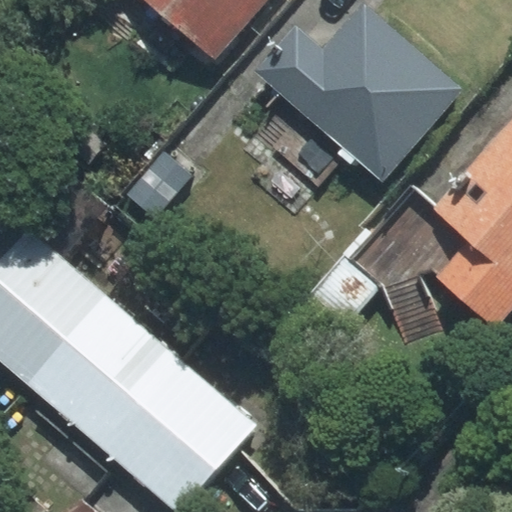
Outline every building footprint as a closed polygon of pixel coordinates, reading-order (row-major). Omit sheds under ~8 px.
[(285,0),(165,0),(234,59),(285,0)] [(341,50),(319,31),(278,78),(397,182),(476,91),(379,6),(341,50)] [(219,173),(181,138),(125,200),(163,234),(219,173)] [(511,140),(454,210),(421,249),(460,282),(511,325),(511,140)] [(0,185),(0,345),(185,511),(200,511),(274,430),(0,185)] [(397,290),(362,255),(325,293),(359,328),(397,290)] [(287,366),(241,323),(211,355),(257,398),(287,366)] [(113,511),(96,497),(76,511),(113,511)]
